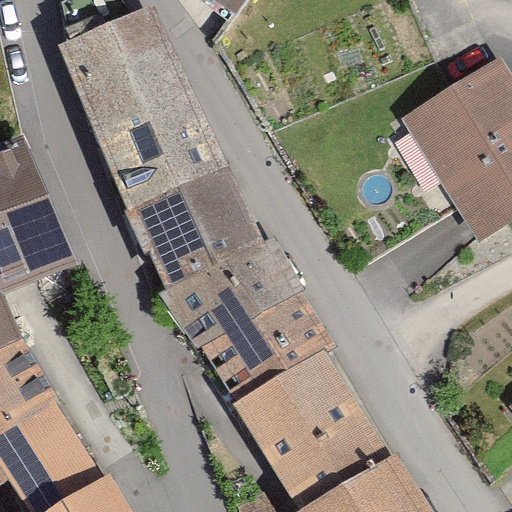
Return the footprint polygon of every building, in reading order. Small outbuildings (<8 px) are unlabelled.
[(239,0),(170,0),(216,32),(239,0)] [(96,206),(206,165),(151,54),(125,1),(25,46),(62,128),(96,206)] [(384,115),(460,243),(511,211),(511,101),(484,55),(384,115)] [(0,366),(28,354),(8,309),(32,296),(80,276),(23,144),(0,154),(0,366)] [(138,294),(249,240),(223,197),(206,165),(96,206),(116,247),(138,294)] [(181,360),(281,306),(266,275),(249,240),(138,294),(159,327),(181,360)] [(311,364),(281,306),(181,360),(254,492),(350,440),(311,364)] [(60,410),(28,354),(0,366),(0,499),(11,494),(22,511),(72,511),(110,485),(60,410)] [(511,385),(494,400),(511,423),(511,385)] [(394,511),(385,498),(353,447),(256,503),(259,511),(394,511)] [(126,511),(110,485),(72,511),(126,511)]
